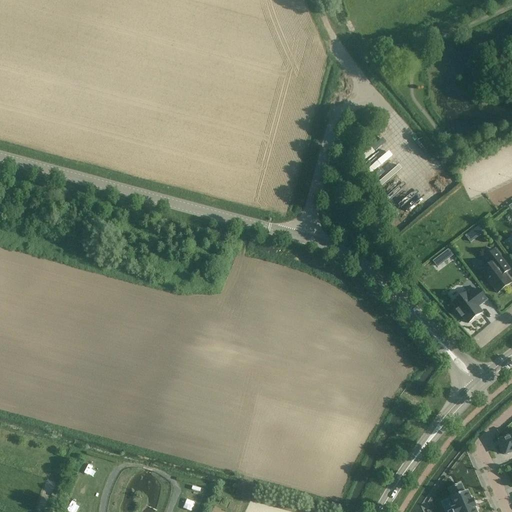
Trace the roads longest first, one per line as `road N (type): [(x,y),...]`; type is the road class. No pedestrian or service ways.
road 1 (tertiary): [(301,238),(0,160)]
road 2 (unclassified): [(301,238),(330,133),(362,86),(316,0)]
road 3 (tertiary): [(476,385),(367,269),(301,238)]
road 4 (tertiary): [(379,511),(476,385)]
